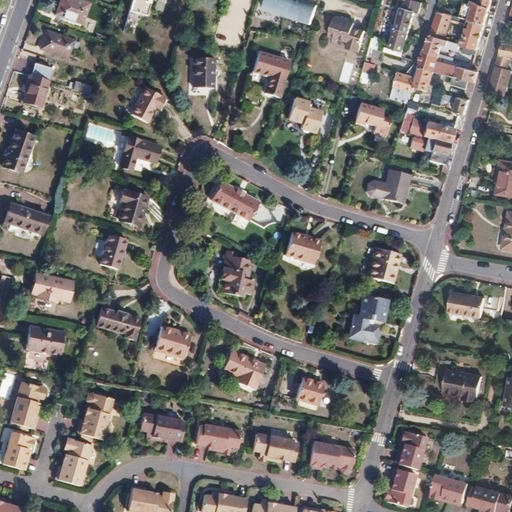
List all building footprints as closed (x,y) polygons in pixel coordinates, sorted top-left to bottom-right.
[(79,0),(59,0),(54,13),(79,22),(87,3),(79,0)] [(133,0),(130,12),(154,19),(157,8),(148,5),(149,0),(133,0)] [(317,6),(297,0),(265,0),(262,8),(311,24),(317,6)] [(393,22),(391,29),(396,30),(391,48),(404,52),(408,37),(415,12),(419,13),(421,3),(413,0),(412,0),(404,0),(398,23),(393,22)] [(442,0),(439,12),(452,15),(457,0),(442,0)] [(473,10),(470,20),(486,24),(490,7),(478,2),(472,0),(470,5),(474,7),(473,10)] [(431,35),(445,38),(447,31),(451,20),(452,15),(439,12),(431,35)] [(452,15),(451,20),(469,24),(470,20),(458,17),(452,15)] [(336,16),(330,34),(350,41),(348,47),(359,50),(365,30),(355,27),(357,22),(336,16)] [(465,35),(463,44),(478,49),(486,24),(470,20),(469,24),(465,35)] [(46,31),(40,48),(66,58),(72,41),(46,31)] [(445,38),(460,43),(463,44),(465,35),(447,31),(445,38)] [(426,50),(440,54),(441,49),(448,50),(449,48),(458,50),(460,43),(445,38),(431,35),(426,50)] [(378,49),(381,37),(375,36),(372,47),(378,49)] [(511,43),(503,42),(497,61),(505,63),(506,56),(511,57),(511,43)] [(369,48),(367,56),(382,60),(385,52),(369,48)] [(434,71),(440,54),(426,50),(424,49),(420,61),(418,61),(407,75),(417,78),(420,67),(434,71)] [(258,52),(251,71),(268,77),(263,93),(278,98),(289,63),(258,52)] [(454,58),(440,54),(434,71),(455,76),(469,80),(475,81),(477,71),(472,70),(452,64),(454,58)] [(213,58),(193,58),(193,89),(213,89),(213,58)] [(362,72),(372,75),(375,65),(369,63),(369,61),(366,60),(362,72)] [(31,76),(23,101),(40,106),(47,81),(51,69),(34,64),(31,76)] [(429,90),(434,71),(420,67),(417,78),(414,87),(428,90),(429,90)] [(488,94),(495,95),(498,95),(500,88),(501,88),(503,84),(498,85),(501,72),(495,70),(488,94)] [(417,78),(407,75),(399,73),(395,87),(391,99),(408,103),(409,100),(412,92),(413,92),(414,87),(417,78)] [(469,80),(455,76),(453,84),(467,88),(469,80)] [(74,89),(89,93),(91,86),(77,81),(74,89)] [(145,87),(131,113),(147,121),(154,109),(155,109),(158,111),(165,97),(145,87)] [(455,111),(460,112),(465,114),(469,100),(464,98),(456,97),(456,99),(459,100),(455,111)] [(292,99),(286,119),(301,124),(300,129),(313,134),(315,131),(320,113),(306,108),(307,104),(292,99)] [(358,104),(353,122),(362,125),(364,122),(374,125),(372,133),(384,137),(389,121),(379,118),(381,111),(358,104)] [(399,129),(409,132),(414,117),(414,114),(404,111),(399,129)] [(422,136),(427,121),(414,117),(409,132),(422,136)] [(440,124),(455,129),(456,125),(441,120),(440,124)] [(435,139),(451,143),(455,129),(440,124),(427,121),(422,136),(428,137),(435,139)] [(15,129),(2,164),(21,171),(34,136),(15,129)] [(425,150),(431,152),(435,139),(428,137),(425,150)] [(127,139),(118,166),(131,170),(135,158),(154,164),(158,149),(127,139)] [(435,139),(431,152),(439,153),(447,156),(451,143),(435,139)] [(439,153),(431,152),(428,162),(444,166),(447,156),(439,153)] [(511,197),(511,163),(501,162),(495,194),(511,197)] [(384,183),(380,197),(402,204),(406,187),(409,176),(388,170),(384,183)] [(368,194),(380,197),(384,183),(373,179),(368,182),(366,189),(368,194)] [(218,180),(208,199),(247,220),(257,201),(218,180)] [(123,204),(118,220),(139,226),(147,198),(122,191),(119,203),(123,204)] [(10,203),(5,221),(41,233),(47,214),(10,203)] [(511,213),(508,213),(502,249),(511,250),(511,213)] [(291,231),(285,253),(313,262),(320,239),(291,231)] [(108,234),(100,264),(118,269),(126,239),(108,234)] [(378,247),(370,275),(393,281),(401,254),(378,247)] [(225,251),(218,277),(223,278),(220,289),(235,294),(236,289),(249,292),(251,282),(237,278),(238,274),(243,275),(247,262),(233,258),(234,254),(225,251)] [(46,278),(47,275),(35,272),(30,293),(35,294),(35,297),(56,302),(57,299),(69,302),(73,281),(58,277),(57,281),(46,278)] [(453,294),(449,314),(482,320),(486,301),(453,294)] [(387,300),(362,295),(358,317),(353,317),(352,324),(350,324),(349,329),(351,329),(350,336),(364,339),(364,342),(375,344),(380,322),(382,322),(387,300)] [(102,307),(96,326),(125,335),(124,339),(134,342),(141,318),(132,315),(132,316),(127,314),(127,313),(118,310),(118,312),(102,307)] [(29,325),(24,349),(58,355),(63,332),(50,329),(50,331),(40,329),(40,328),(29,325)] [(161,327),(155,349),(184,357),(190,335),(161,327)] [(234,350),(225,368),(231,372),(229,376),(255,389),(266,366),(234,350)] [(443,372),(439,392),(464,396),(463,400),(476,402),(477,399),(478,399),(479,396),(483,378),(443,372)] [(22,378),(9,419),(33,426),(37,413),(35,412),(38,400),(35,399),(36,395),(40,395),(43,394),(45,389),(41,384),(22,378)] [(302,379),(297,397),(319,404),(324,385),(302,379)] [(87,419),(83,432),(107,440),(120,399),(99,393),(95,394),(93,400),(96,403),(98,405),(97,409),(93,407),(89,420),(87,419)] [(143,411),(140,427),(147,428),(146,432),(152,433),(152,436),(160,438),(160,435),(181,439),(184,422),(180,421),(180,419),(143,411)] [(200,425),(197,442),(216,446),(216,448),(224,450),(224,447),(231,449),(231,444),(238,446),(241,430),(204,423),(203,425),(200,425)] [(11,428),(2,459),(21,466),(27,446),(30,447),(33,435),(11,428)] [(402,444),(396,464),(416,469),(424,438),(403,432),(400,443),(402,444)] [(257,433),(254,449),(261,451),(260,455),(266,456),(266,458),(274,459),(274,457),(294,461),(298,444),(294,443),(295,440),(257,433)] [(66,465),(61,478),(85,486),(97,445),(77,439),(73,441),(71,446),(73,449),(76,450),(75,454),(71,453),(68,466),(66,465)] [(314,442),(309,467),(322,469),(323,466),(336,469),(337,465),(341,465),(340,469),(343,473),(348,474),(351,471),(355,450),(314,442)] [(387,487),(384,500),(405,506),(414,475),(395,469),(390,488),(387,487)] [(436,475),(430,496),(441,500),(442,496),(462,502),(467,484),(436,475)] [(134,485),(128,509),(146,511),(171,511),(175,497),(172,492),(167,491),(163,495),(163,496),(158,495),(159,492),(147,490),(147,487),(134,485)] [(472,487),(468,504),(487,509),(486,511),(494,511),(495,511),(496,511),(501,511),(502,510),(509,511),(511,500),(511,496),(477,486),(476,488),(472,487)] [(244,511),(248,497),(229,493),(229,490),(222,489),(221,491),(215,490),(214,494),(207,492),(203,508),(222,511),(244,511)] [(21,511),(23,505),(2,498),(2,496),(0,495),(0,511),(21,511)] [(295,511),(297,507),(278,503),(278,500),(270,499),(270,501),(263,500),(263,504),(255,502),(253,511),(295,511)]
